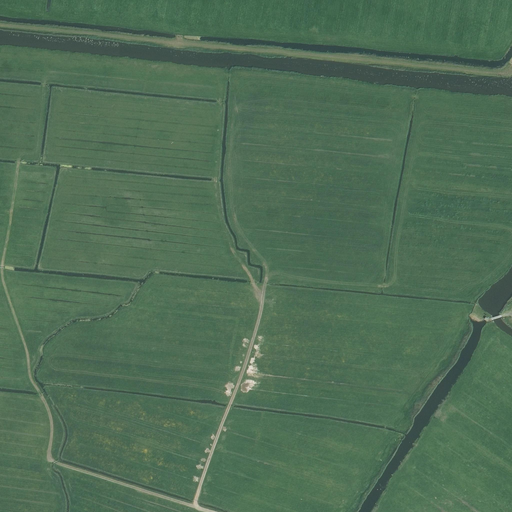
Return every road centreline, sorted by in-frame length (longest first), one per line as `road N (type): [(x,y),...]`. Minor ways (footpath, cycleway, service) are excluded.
road 1 (track): [(30,377),(46,403),(54,462),(194,506)]
road 2 (track): [(262,297),(194,506)]
road 3 (track): [(228,179),(238,234),(266,269),(262,297)]
